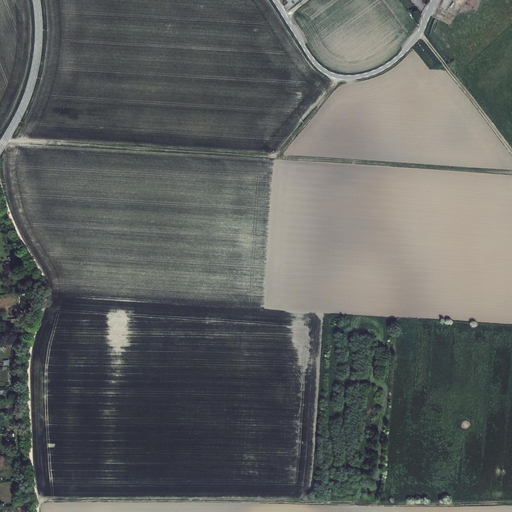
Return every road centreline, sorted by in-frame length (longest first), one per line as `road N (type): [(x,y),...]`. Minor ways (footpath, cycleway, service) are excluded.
road 1 (track): [(37,499),(511,502)]
road 2 (track): [(276,157),(5,139)]
road 3 (track): [(511,172),(276,157)]
road 4 (residential): [(274,0),(315,63),(343,77),(394,60),(434,0)]
road 5 (tertiary): [(36,0),(33,76),(0,148)]
road 6 (track): [(511,154),(418,34)]
